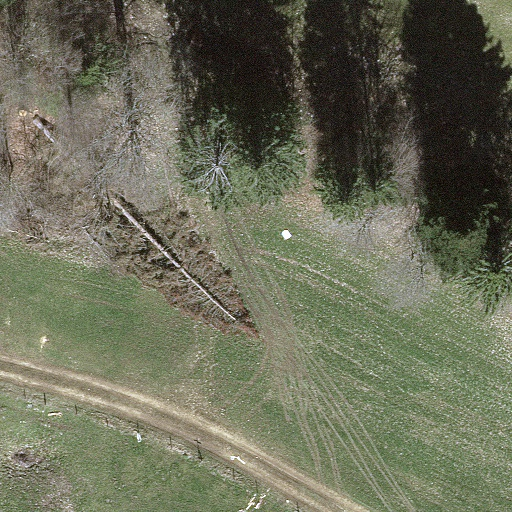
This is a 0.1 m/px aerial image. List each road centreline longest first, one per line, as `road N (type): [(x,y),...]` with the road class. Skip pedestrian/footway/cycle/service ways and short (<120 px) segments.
road 1 (track): [(207,433),(204,283),(187,105),(169,26),(154,0)]
road 2 (track): [(207,433),(16,365)]
road 3 (track): [(341,511),(207,433)]
